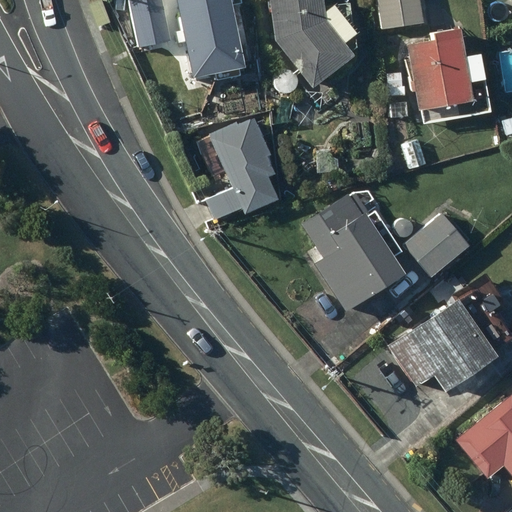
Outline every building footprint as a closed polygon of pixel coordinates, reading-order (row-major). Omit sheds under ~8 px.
[(99,0),(95,0),(88,3),(96,26),(108,21),(99,0)] [(237,65),(240,64),(227,0),(175,0),(190,74),(212,70),(213,78),(239,73),(237,65)] [(341,42),(354,32),(331,3),(321,11),(319,0),(268,0),(273,39),(309,85),(350,54),(341,42)] [(417,0),(375,0),(380,27),(420,22),(417,0)] [(404,41),(417,108),(469,98),(466,81),(483,78),(478,52),(462,55),(456,26),(429,31),(430,36),(404,41)] [(399,73),(384,73),(384,95),(404,94),(403,86),(399,86),(399,73)] [(405,101),(388,102),(389,116),(406,115),(405,101)] [(233,122),(207,133),(231,189),(205,200),(212,218),(240,206),(243,213),(275,199),(265,175),(271,173),(264,156),(268,154),(252,117),(234,125),(233,122)] [(511,117),(501,121),(505,134),(511,131),(511,117)] [(401,144),(406,168),(423,164),(418,140),(401,144)] [(216,190),(220,191),(224,190),(225,186),(224,183),(220,181),(216,183),(215,186),(216,190)] [(300,222),(322,258),(313,263),(342,310),(402,274),(365,214),(367,213),(354,191),(348,195),(347,193),(300,222)] [(438,213),(402,243),(429,276),(466,246),(438,213)] [(433,282),(447,299),(461,287),(447,271),(433,282)] [(495,356),(479,330),(485,326),(464,294),(387,345),(413,386),(431,374),(442,391),(495,356)] [(511,382),(511,383),(511,390),(452,437),(484,477),(501,463),(511,476),(511,382)]
